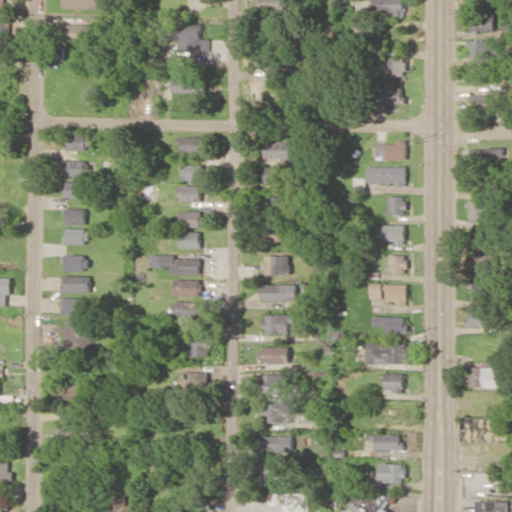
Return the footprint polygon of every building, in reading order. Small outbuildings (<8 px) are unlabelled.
[(0,0),(0,8),(8,9),(8,0),(0,0)] [(65,0),(65,7),(100,8),(99,0),(65,0)] [(266,0),(266,8),(286,8),(285,0),(266,0)] [(404,0),(376,0),(377,11),(396,11),(396,16),(405,15),(404,0)] [(497,30),(497,9),(471,10),(472,31),(497,30)] [(0,52),(9,53),(8,16),(0,16),(0,52)] [(96,41),(96,23),(61,24),(62,41),(96,41)] [(203,38),(202,23),(182,24),(184,52),(212,51),(211,38),(203,38)] [(472,39),(472,58),(502,57),(501,38),(472,39)] [(389,75),(406,75),(406,56),(389,56),(389,75)] [(473,66),(473,82),(491,83),(491,66),(473,66)] [(174,68),(174,92),(197,91),(197,68),(174,68)] [(383,102),(403,102),(403,87),(384,87),(383,102)] [(492,95),(474,94),(474,109),(491,110),(492,95)] [(68,133),(68,150),(94,149),(94,140),(88,140),(88,133),(68,133)] [(202,152),(202,136),(180,136),(181,153),(202,152)] [(292,159),(292,141),(265,140),(265,158),(292,159)] [(377,142),(378,159),(408,158),(407,141),(377,142)] [(87,175),(87,159),(67,160),(68,176),(87,175)] [(182,179),(202,180),(202,164),(183,164),(182,179)] [(408,166),(369,165),(368,182),(407,183),(408,166)] [(265,183),(290,182),(290,166),(265,167),(265,183)] [(67,197),(87,197),(87,181),(67,181),(67,197)] [(203,200),(203,185),(180,185),(180,201),(203,200)] [(389,214),(407,214),(407,195),(389,195),(389,214)] [(487,200),(471,201),(471,217),(487,217),(487,200)] [(87,224),(87,208),(67,208),(67,223),(87,224)] [(202,210),(182,210),(182,226),(202,227),(202,210)] [(406,224),(385,224),(384,241),(406,242),(406,224)] [(271,225),(270,240),(282,240),(282,225),(271,225)] [(67,244),(90,243),(90,227),(66,228),(67,244)] [(490,228),(478,228),(477,240),(489,241),(490,228)] [(182,247),(202,247),(202,231),(182,231),(182,247)] [(408,253),(389,254),(389,273),(408,273),(408,253)] [(67,270),(90,270),(90,254),(67,254),(67,270)] [(202,273),(202,257),(178,258),(178,254),(153,254),(153,266),(173,265),(173,274),(202,273)] [(291,273),(291,254),(264,254),(264,273),(291,273)] [(496,255),(476,254),(476,270),(496,271),(496,255)] [(93,291),(93,275),(66,275),(66,291),(93,291)] [(13,277),(0,276),(0,304),(9,305),(9,295),(13,295),(13,277)] [(176,294),(202,295),(203,279),(176,278),(176,294)] [(488,299),(487,281),(471,282),(472,300),(488,299)] [(371,298),(382,298),(382,283),(371,283),(371,298)] [(408,283),(387,283),(387,300),(397,300),(397,304),(408,304),(408,283)] [(265,299),(298,299),(298,284),(265,284),(265,299)] [(66,313),(91,314),(91,297),(67,297),(66,313)] [(202,300),(174,300),(174,316),(202,317),(202,300)] [(490,326),(490,309),(471,309),(470,325),(490,326)] [(265,332),(291,333),(291,328),(312,328),(312,314),(265,313),(265,332)] [(386,325),(386,332),(407,332),(408,316),(374,315),(373,324),(386,325)] [(66,354),(90,354),(91,320),(68,319),(66,354)] [(212,355),(211,338),(194,338),(195,356),(212,355)] [(408,363),(408,343),(368,341),(367,362),(408,363)] [(265,363),(290,362),(290,346),(265,346),(265,363)] [(0,366),(0,401),(9,402),(9,395),(3,395),(2,366),(0,366)] [(501,386),(501,366),(467,366),(467,386),(501,386)] [(205,388),(205,372),(186,371),(185,388),(205,388)] [(405,372),(386,372),(386,388),(396,388),(396,392),(404,392),(405,372)] [(287,374),(265,373),(264,393),(286,394),(287,374)] [(85,383),(58,383),(57,400),(84,400),(85,383)] [(269,422),(284,421),(283,403),(268,403),(269,422)] [(407,405),(374,405),(373,420),(406,420),(407,405)] [(58,436),(82,435),(81,424),(58,425),(58,436)] [(403,433),(374,433),(374,449),(403,449),(403,433)] [(263,435),(263,445),(261,445),(261,451),(294,451),(294,435),(263,435)] [(0,485),(11,486),(11,470),(10,470),(10,461),(0,461),(0,485)] [(199,462),(199,479),(212,479),(212,462),(199,462)] [(283,466),(275,466),(275,463),(265,462),(265,482),(283,482),(283,466)] [(380,482),(406,481),(406,462),(380,463),(380,482)] [(364,511),(391,511),(385,508),(392,498),(376,488),(371,497),(364,492),(355,506),(364,511)] [(278,505),(277,511),(311,511),(311,492),(270,493),(270,505),(278,505)] [(128,494),(110,495),(110,511),(134,511),(134,500),(128,500),(128,494)] [(508,511),(508,500),(477,500),(476,511),(508,511)] [(0,502),(0,511),(7,511),(8,502),(0,502)]
